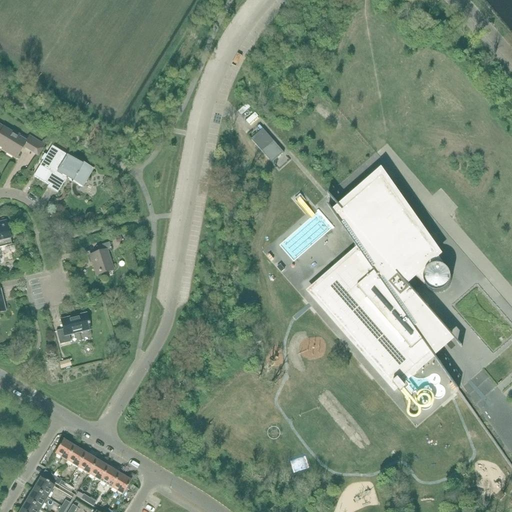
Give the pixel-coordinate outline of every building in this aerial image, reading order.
[(13,132),(12,134),(0,126),(0,147),(3,149),(1,151),(16,159),(23,148),(38,156),(44,145),(29,136),(26,142),(18,137),(19,136),(13,132)] [(274,142),(263,129),(251,140),(262,152),(274,142)] [(75,159),(74,161),(52,147),(46,156),(44,155),(41,160),(43,161),(34,177),(43,183),(44,182),(49,185),(47,188),(57,194),(64,182),(65,182),(67,178),(72,181),(72,182),(82,188),(93,170),(75,159)] [(425,286),(425,285),(426,287),(428,289),(430,290),(432,292),(434,293),(436,293),(438,293),(440,293),(443,292),(445,291),(447,290),(448,288),(449,286),(450,284),(451,282),(451,280),(451,277),(450,275),(450,273),(448,271),(447,270),(445,268),(382,178),(344,212),(343,213),(336,218),(359,252),(338,271),(313,292),(399,391),(404,386),(399,381),(404,377),(409,372),(431,353),(432,352),(444,342),(446,345),(449,343),(451,341),(449,337),(451,335),(406,283),(414,276),(425,286)] [(0,248),(11,245),(6,222),(0,223),(0,248)] [(106,251),(111,250),(109,243),(96,247),(98,254),(90,256),(97,277),(113,272),(106,251)] [(68,335),(90,330),(86,314),(61,321),(63,330),(56,331),(60,345),(70,343),(68,335)] [(61,369),(71,366),(69,360),(59,363),(61,369)] [(376,390),(365,399),(372,407),(383,398),(376,390)] [(66,461),(74,447),(63,441),(54,455),(66,461)] [(77,468),(86,454),(74,447),(66,461),(77,468)] [(88,475),(97,461),(86,454),(77,468),(88,475)] [(99,482),(108,468),(97,461),(88,475),(99,482)] [(110,489),(119,475),(108,468),(99,482),(110,489)] [(57,478),(56,478),(45,471),(42,476),(54,483),(57,478)] [(122,496),(131,482),(119,475),(110,489),(122,496)] [(64,489),(67,484),(57,478),(54,483),(64,489)] [(47,498),(54,487),(40,479),(33,490),(47,498)] [(67,484),(64,489),(71,493),(74,488),(67,484)] [(41,509),(47,498),(33,490),(27,501),(41,509)] [(86,503),(89,498),(83,494),(80,499),(86,503)] [(89,498),(86,503),(93,507),(96,502),(89,498)] [(144,504),(153,509),(157,503),(148,498),(144,504)] [(61,507),(66,510),(70,503),(65,500),(61,507)] [(39,511),(41,509),(27,501),(19,511),(39,511)]
